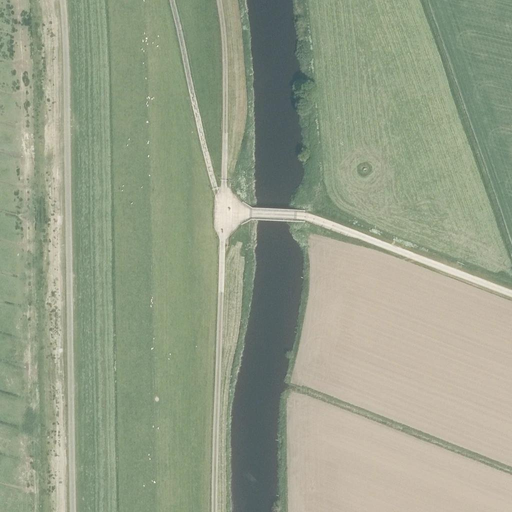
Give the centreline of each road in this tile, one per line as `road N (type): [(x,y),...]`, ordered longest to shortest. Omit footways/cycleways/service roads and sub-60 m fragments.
road 1 (track): [(73,511),(63,0)]
road 2 (track): [(223,212),(215,511)]
road 3 (track): [(223,212),(171,0)]
road 4 (track): [(219,0),(223,212)]
